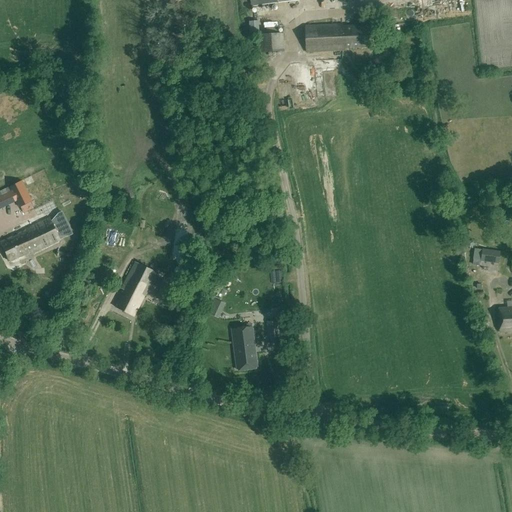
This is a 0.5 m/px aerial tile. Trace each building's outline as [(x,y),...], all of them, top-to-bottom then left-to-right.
[(343,51),(342,27),(342,24),(305,26),(306,52),(343,51)] [(342,27),(343,51),(346,50),(346,48),(368,47),(367,26),(342,27)] [(258,53),(284,52),(283,33),(257,35),(258,53)] [(15,201),(16,203),(19,208),(20,207),(23,213),(33,208),(31,202),(32,201),(22,181),(8,187),(11,192),(15,201)] [(0,208),(15,201),(11,192),(0,197),(0,208)] [(33,253),(60,240),(49,218),(25,230),(25,231),(0,242),(10,262),(32,251),(33,253)] [(481,249),(479,261),(498,264),(500,252),(481,249)] [(146,295),(157,273),(135,262),(122,289),(125,291),(115,308),(133,317),(145,294),(146,295)] [(163,281),(159,288),(167,292),(170,284),(163,281)] [(155,297),(161,299),(165,291),(159,289),(155,297)] [(214,299),(207,313),(218,318),(225,304),(214,299)] [(511,307),(499,308),(500,332),(511,331),(511,307)] [(276,343),(275,338),(280,337),(277,320),(266,322),(269,339),(270,338),(271,344),(276,343)] [(236,370),(257,367),(252,327),(231,329),(236,370)]
